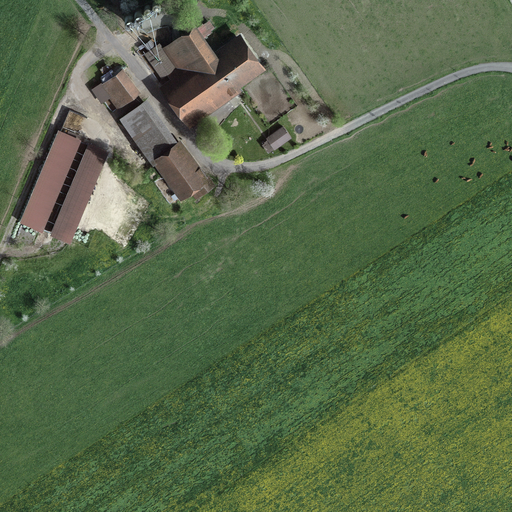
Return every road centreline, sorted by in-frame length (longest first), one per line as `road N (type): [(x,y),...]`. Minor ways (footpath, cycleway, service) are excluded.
road 1 (unclassified): [(511,53),(295,150),(237,160),(183,135),(80,0)]
road 2 (track): [(0,247),(94,18)]
